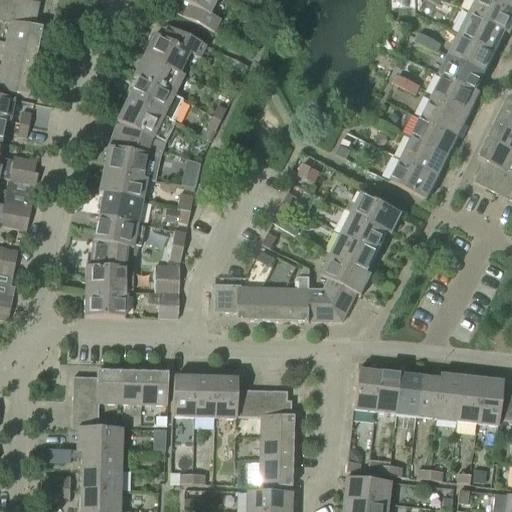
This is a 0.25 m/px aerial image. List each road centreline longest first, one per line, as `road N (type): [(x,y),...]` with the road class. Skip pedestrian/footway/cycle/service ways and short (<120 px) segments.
road 1 (residential): [(32,330),(60,143),(123,3)]
road 2 (residential): [(338,349),(188,348),(178,336),(32,330)]
road 3 (residential): [(303,511),(304,492),(324,488),(338,349)]
road 4 (residential): [(511,364),(338,349)]
road 5 (residential): [(14,511),(16,367)]
